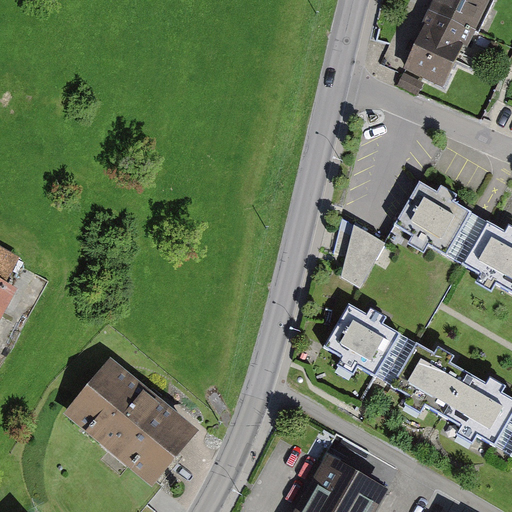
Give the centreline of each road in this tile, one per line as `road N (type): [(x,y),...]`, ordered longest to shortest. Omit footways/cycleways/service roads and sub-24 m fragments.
road 1 (tertiary): [(338,80),(263,388),(206,511)]
road 2 (residential): [(338,80),(511,152)]
